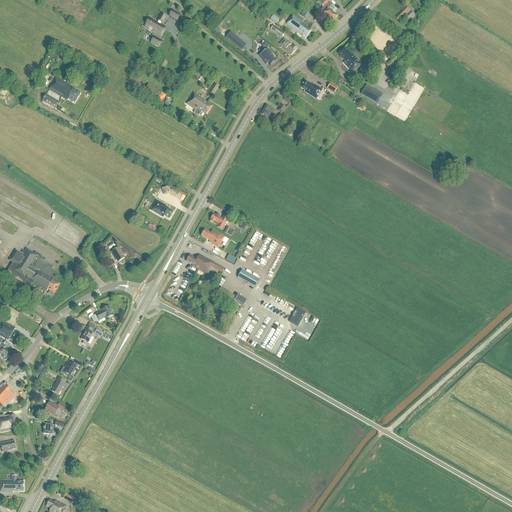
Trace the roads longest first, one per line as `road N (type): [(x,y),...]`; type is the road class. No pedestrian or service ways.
road 1 (tertiary): [(511,504),(150,301)]
road 2 (primary): [(174,252),(266,91),(373,0)]
road 3 (primary): [(31,511),(119,351)]
road 4 (track): [(386,432),(511,320)]
road 5 (unknown): [(177,246),(227,265),(247,293),(227,342)]
